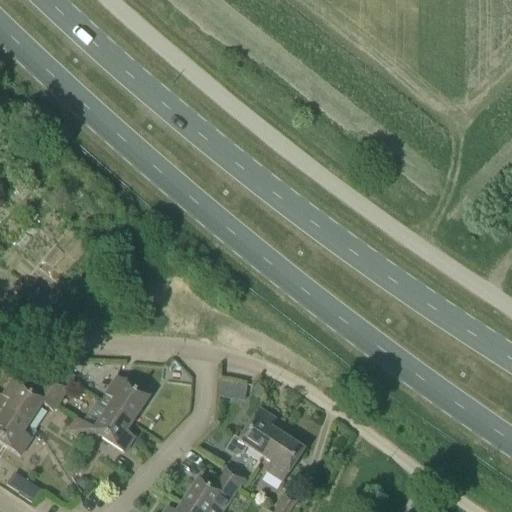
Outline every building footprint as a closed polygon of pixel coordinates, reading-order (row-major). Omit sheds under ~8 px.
[(68,391),(49,378),(42,390),(60,402),(68,391)] [(108,410),(132,425),(148,400),(116,379),(104,397),(113,402),(108,410)] [(3,413),(27,429),(42,406),(53,414),(60,402),(42,390),(36,398),(11,382),(1,398),(9,404),(3,413)] [(244,389),(227,386),(224,403),(242,406),(244,389)] [(132,425),(108,410),(93,432),(76,420),(67,433),(93,450),(99,440),(124,456),(134,440),(126,435),(132,425)] [(259,412),(239,442),(238,444),(244,449),(262,461),(278,437),(269,430),(274,422),(259,412)] [(0,446),(19,459),(31,441),(22,436),(27,429),(3,413),(0,417),(0,446)] [(303,453),(278,437),(262,461),(270,465),(264,474),(282,485),(303,453)] [(238,444),(239,442),(233,438),(224,452),(233,458),(241,457),(245,450),(244,449),(238,444)] [(87,458),(92,474),(105,470),(100,454),(87,458)] [(236,493),(243,483),(225,470),(217,481),(236,493)] [(80,482),(76,486),(84,493),(90,485),(85,481),(80,482)] [(223,511),(236,493),(217,481),(211,490),(197,481),(181,507),(188,511),(223,511)] [(41,493),(26,484),(17,498),(32,507),(41,493)] [(284,499),(275,511),(289,511),(294,505),(284,499)]
